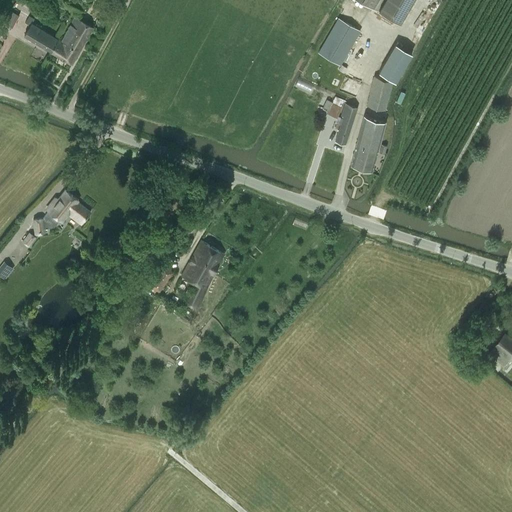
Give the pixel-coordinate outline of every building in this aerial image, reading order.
[(382,0),(360,0),(377,10),(382,0)] [(414,0),(385,0),(379,11),(400,24),(414,0)] [(13,27),(20,15),(11,10),(4,22),(13,27)] [(51,51),(56,43),(55,42),(57,38),(32,23),(34,18),(29,15),(25,22),(30,25),(24,35),(51,51)] [(58,39),(56,43),(51,51),(72,63),(93,27),(76,16),(61,41),(58,39)] [(338,17),(318,52),(340,64),(359,29),(338,17)] [(0,41),(4,43),(8,33),(0,29),(0,41)] [(395,43),(379,71),(395,81),(412,53),(395,43)] [(384,109),(392,81),(374,76),(366,104),(384,109)] [(337,118),(341,108),(345,101),(336,96),(333,102),(327,99),(322,108),(328,111),(327,113),(337,118)] [(341,124),(335,140),(345,144),(357,107),(345,103),(340,117),(338,116),(336,122),(338,123),(341,124)] [(364,115),(354,152),(351,164),(372,169),(385,121),(364,115)] [(65,189),(49,211),(43,218),(33,219),(35,233),(45,232),(44,228),(54,227),(59,219),(62,221),(70,211),(83,221),(91,212),(77,202),(79,200),(65,189)] [(29,231),(22,241),(29,246),(36,237),(29,231)] [(207,288),(224,253),(202,240),(181,275),(196,283),(187,303),(198,308),(207,288)] [(158,292),(172,273),(159,264),(146,283),(158,292)] [(511,359),(511,357),(511,336),(506,331),(495,344),(495,345),(511,358),(511,359)] [(511,358),(495,345),(489,352),(489,353),(505,366),(511,358)]
